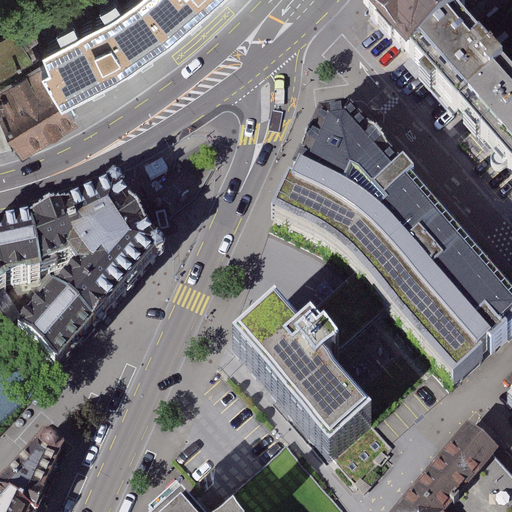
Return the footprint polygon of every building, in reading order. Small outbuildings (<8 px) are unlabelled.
[(111,0),(76,28),(34,49),(39,57),(60,91),(139,48),(188,13),(201,0),(111,0)] [(423,0),(380,0),(351,32),(401,87),(409,79),(449,45),(459,36),(449,26),(423,0)] [(423,0),(449,26),(481,0),(423,0)] [(511,8),(456,53),(490,92),(511,73),(511,8)] [(31,44),(14,24),(0,30),(0,75),(31,54),(26,47),(31,44)] [(401,87),(442,133),(490,92),(456,53),(449,45),(401,87)] [(39,57),(0,82),(0,110),(24,149),(76,116),(60,91),(39,57)] [(511,211),(511,210),(511,116),(490,92),(442,133),(511,211)] [(351,131),(326,136),(275,246),(312,262),(337,276),(358,295),(386,325),(414,356),(455,405),(511,354),(511,310),(470,264),(351,131)] [(161,277),(114,214),(87,225),(1,252),(0,252),(0,315),(33,304),(46,294),(57,307),(10,358),(52,398),(96,349),(132,309),(161,277)] [(386,325),(358,295),(333,318),(307,342),(312,348),(320,341),(347,370),(361,402),(414,356),(386,325)] [(305,354),(277,324),(236,361),(334,471),(377,432),(334,383),(347,370),(320,341),(312,348),(305,354)] [(511,397),(499,409),(511,423),(511,397)] [(461,511),(495,474),(462,444),(404,511),(461,511)] [(40,466),(0,509),(0,511),(47,511),(64,477),(59,467),(52,464),(40,466)]
